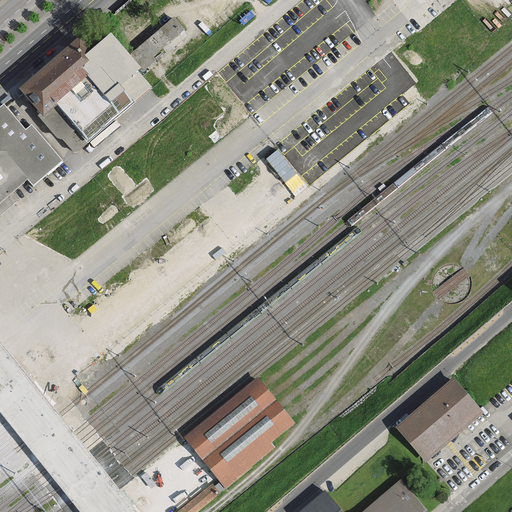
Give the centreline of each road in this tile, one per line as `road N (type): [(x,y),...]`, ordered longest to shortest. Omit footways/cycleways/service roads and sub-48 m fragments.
road 1 (residential): [(288,0),(0,237)]
road 2 (residential): [(511,310),(281,511)]
road 3 (primary): [(0,375),(109,511)]
